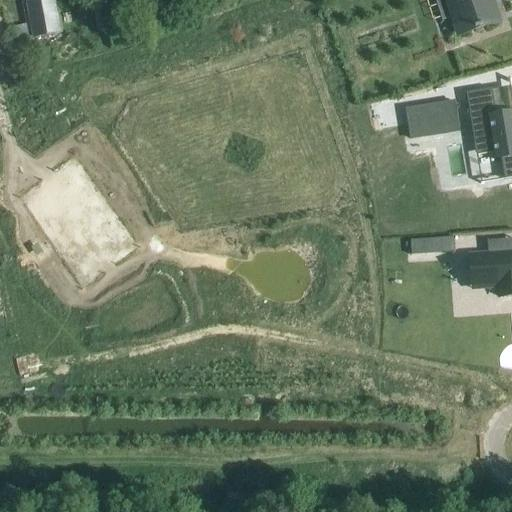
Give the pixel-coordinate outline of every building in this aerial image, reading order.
[(50,0),(26,5),(32,40),(56,36),(50,0)] [(497,24),(488,0),(446,0),(459,37),(474,31),(475,33),(482,31),(481,29),(497,24)] [(492,92),(465,96),(472,141),(491,138),(495,164),(497,164),(496,161),(500,161),(503,182),(511,181),(511,116),(496,119),(492,92)] [(406,112),(410,141),(448,136),(446,126),(456,124),(453,104),(406,112)] [(511,255),(484,257),(487,289),(498,289),(499,300),(511,298),(511,255)]
